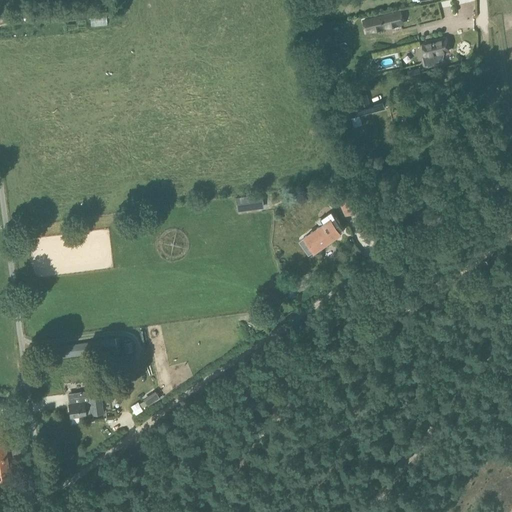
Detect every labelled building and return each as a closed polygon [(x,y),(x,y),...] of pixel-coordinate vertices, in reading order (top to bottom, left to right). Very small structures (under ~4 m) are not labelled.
[(455,0),(456,10),(465,9),(464,0),(455,0)] [(105,20),(104,11),(87,12),(88,21),(105,20)] [(398,12),(363,21),(366,32),(401,24),(398,12)] [(439,65),(439,63),(441,62),(443,61),(444,59),(445,57),(445,55),(444,54),(449,52),(446,39),(423,45),(426,56),(423,57),(425,66),(429,65),(429,67),(439,65)] [(362,109),(351,112),(353,118),(354,117),(360,116),(385,109),(383,104),(369,107),(367,95),(360,97),(362,109)] [(487,125),(491,123),(487,112),(483,114),(487,125)] [(363,209),(354,189),(352,190),(352,191),(338,197),(346,216),(363,209)] [(262,194),(235,198),(237,212),(264,208),(262,194)] [(318,228),(328,242),(341,233),(339,231),(343,228),(336,217),(335,217),(331,211),(321,219),(324,223),(318,228)] [(304,237),(314,251),(328,242),(318,228),(304,237)] [(115,338),(61,345),(63,356),(117,349),(115,338)] [(133,351),(132,341),(123,343),(125,352),(133,351)] [(109,381),(107,374),(97,376),(98,383),(109,381)] [(84,403),(84,402),(68,403),(70,417),(85,415),(85,417),(93,416),(92,414),(103,413),(101,396),(110,395),(109,388),(87,390),(89,402),(84,403)] [(4,439),(0,439),(0,480),(12,478),(10,466),(8,466),(5,448),(7,448),(6,440),(4,440),(4,439)]
